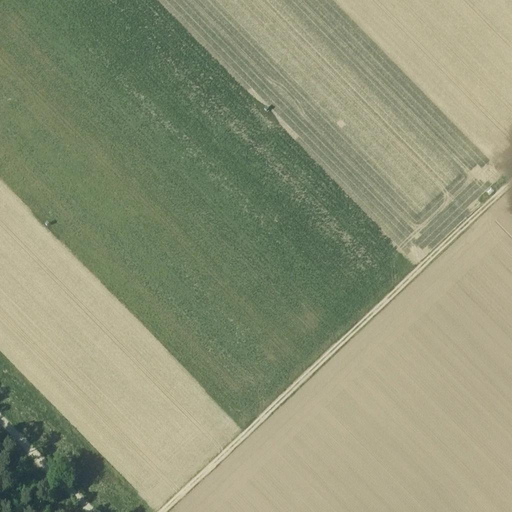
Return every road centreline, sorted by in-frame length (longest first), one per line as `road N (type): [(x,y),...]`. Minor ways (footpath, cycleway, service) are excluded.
road 1 (track): [(511,180),(161,511)]
road 2 (track): [(92,511),(0,416)]
